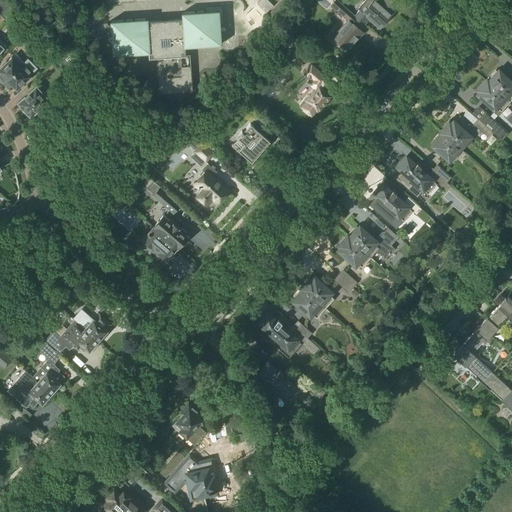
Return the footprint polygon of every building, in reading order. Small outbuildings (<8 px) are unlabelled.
[(0,14),(11,2),(8,0),(2,0),(0,3),(0,14)] [(266,11),(273,4),(269,0),(259,0),(257,2),(266,11)] [(359,10),(354,15),(365,24),(370,19),(380,27),(391,14),(389,13),(398,3),(394,0),(377,0),(376,1),(374,0),(365,0),(358,9),(359,10)] [(11,2),(0,14),(0,15),(5,20),(17,7),(11,2)] [(360,30),(365,24),(354,15),(342,5),(337,11),(348,21),(333,37),(347,49),(362,32),(360,30)] [(207,10),(182,12),(182,20),(148,22),(148,18),(110,21),(110,23),(107,23),(109,41),(112,41),(113,55),(149,52),(149,57),(156,57),(159,93),(193,91),(190,54),(186,54),(185,46),(221,44),(220,22),(223,22),(222,6),(206,8),(207,10)] [(31,41),(44,29),(38,23),(25,35),(31,41)] [(274,36),(286,47),(295,37),(283,26),(274,36)] [(56,60),(69,48),(63,43),(50,55),(56,60)] [(69,48),(56,60),(61,66),(64,64),(68,68),(79,58),(75,53),(69,48)] [(24,63),(24,62),(16,54),(12,58),(12,57),(0,68),(0,79),(4,84),(7,80),(24,63)] [(7,80),(16,89),(33,72),(37,68),(28,59),(24,62),(24,63),(7,80)] [(306,100),(301,106),(311,116),(316,110),(317,111),(331,96),(321,87),(328,78),(311,63),(303,72),(318,85),(314,89),(314,88),(310,92),(311,93),(305,99),(306,100)] [(486,81),(510,102),(511,99),(511,82),(499,71),(495,74),(493,73),(486,81)] [(251,81),(247,78),(242,84),(246,87),(251,81)] [(503,110),(510,102),(486,81),(478,90),(480,91),(477,94),(495,110),(498,106),(503,110)] [(44,92),(39,86),(37,88),(36,87),(29,93),(25,96),(25,97),(19,103),(24,109),(23,110),(28,115),(29,114),(30,116),(43,104),(44,106),(52,98),(45,91),(44,92)] [(254,102),(263,110),(268,105),(258,97),(254,102)] [(264,127),(269,122),(258,112),(253,118),(264,127)] [(479,120),(491,131),(495,127),(483,116),(479,120)] [(487,136),(491,131),(479,120),(476,125),(487,136)] [(441,131),(460,149),(467,141),(471,137),(453,121),(451,124),(449,122),(441,131)] [(243,132),(242,131),(239,134),(240,134),(238,138),(244,143),(238,150),(251,162),(270,141),(250,123),(243,132)] [(185,141),(194,149),(200,142),(187,130),(179,139),(184,143),(185,141)] [(453,156),(460,149),(441,131),(433,139),(436,141),(432,145),(449,161),(453,156)] [(194,152),(205,162),(213,153),(202,143),(194,152)] [(437,185),(437,184),(419,168),(421,166),(417,163),(415,165),(406,157),(397,167),(402,171),(403,172),(398,178),(401,181),(400,182),(417,197),(423,190),(428,194),(436,184),(437,185)] [(217,203),(218,202),(228,191),(212,176),(217,172),(208,164),(203,170),(205,172),(194,184),(197,187),(196,187),(201,191),(196,196),(207,205),(212,199),(217,203)] [(136,165),(133,169),(138,173),(141,169),(136,165)] [(438,167),(434,171),(446,182),(450,177),(438,167)] [(450,185),(446,182),(434,171),(430,176),(446,190),(450,185)] [(391,192),(382,184),(373,194),(377,198),(403,221),(412,212),(413,212),(395,196),(397,194),(393,190),(391,192)] [(172,215),(178,207),(164,195),(158,203),(169,212),(172,215)] [(117,196),(113,201),(119,206),(123,201),(117,196)] [(418,214),(422,209),(410,198),(406,203),(418,214)] [(170,217),(172,215),(169,212),(165,216),(165,215),(155,227),(178,246),(178,247),(180,245),(181,246),(187,238),(186,238),(188,235),(186,234),(188,232),(182,228),(181,229),(173,223),(175,221),(170,217)] [(374,240),(359,226),(356,230),(354,228),(347,236),(370,258),(376,251),(385,258),(394,248),(391,245),(379,235),(374,240)] [(162,259),(162,258),(166,262),(168,259),(169,260),(173,255),(172,253),(178,246),(155,227),(144,239),(152,245),(150,248),(157,255),(162,259)] [(379,235),(391,245),(398,237),(387,227),(383,232),(382,231),(379,235)] [(364,266),(370,258),(347,236),(339,245),(341,247),(338,250),(355,266),(359,262),(364,266)] [(123,244),(132,252),(136,248),(127,240),(123,244)] [(340,276),(352,287),(356,283),(344,272),(340,276)] [(348,292),(352,287),(340,276),(336,281),(348,292)] [(301,287),(325,309),(332,301),(328,297),(331,293),(314,277),(311,280),(309,278),(301,287)] [(92,302),(101,310),(109,300),(94,286),(89,291),(96,297),(92,302)] [(318,316),(325,309),(301,287),(294,295),(296,297),(293,301),(310,317),(314,312),(318,316)] [(511,299),(508,296),(506,298),(505,298),(500,304),(488,318),(487,318),(480,325),(491,335),(498,328),(497,326),(507,316),(511,320),(511,299)] [(267,313),(258,322),(265,329),(261,334),(285,354),(289,350),(293,354),(303,342),(313,352),(315,349),(318,351),(319,349),(302,333),(296,339),(280,324),(282,322),(278,319),(276,321),(267,313)] [(84,329),(98,342),(103,337),(102,336),(107,331),(105,330),(110,324),(99,314),(94,320),(93,319),(84,329)] [(295,327),(302,333),(319,349),(320,349),(307,338),(311,333),(299,323),(295,327)] [(484,343),(491,335),(480,325),(473,333),(461,347),(461,346),(455,353),(455,354),(453,356),(476,377),(475,378),(482,384),(493,372),(472,353),(482,342),(484,343)] [(49,342),(48,343),(56,351),(57,350),(60,352),(65,346),(66,347),(72,347),(73,346),(77,350),(82,345),(89,351),(93,346),(94,347),(98,342),(84,329),(81,326),(72,336),(71,335),(66,335),(63,338),(60,335),(59,336),(54,332),(46,340),(49,342)] [(52,395),(56,390),(55,389),(60,384),(58,382),(63,377),(57,371),(59,370),(54,365),(53,362),(59,356),(57,354),(58,353),(56,351),(48,343),(46,341),(39,349),(49,359),(46,362),(32,377),(34,379),(52,395)] [(0,360),(6,366),(12,360),(0,349),(0,360)] [(277,372),(268,363),(259,373),(264,377),(290,400),(298,391),(299,391),(281,375),(283,373),(279,370),(277,372)] [(7,391),(26,407),(29,403),(33,407),(39,401),(42,404),(46,398),(47,399),(52,395),(34,379),(32,377),(26,371),(25,371),(7,391)] [(511,389),(493,372),(482,384),(489,391),(490,390),(511,410),(511,389)] [(307,390),(308,388),(297,378),(293,382),(304,393),(307,390)] [(184,413),(176,422),(182,428),(180,431),(179,430),(179,431),(186,438),(201,422),(202,422),(203,421),(198,417),(200,414),(197,412),(188,404),(182,411),(184,413)] [(205,433),(200,428),(189,440),(194,445),(205,433)] [(166,476),(179,462),(173,456),(163,467),(163,468),(161,471),(166,476)] [(216,476),(212,460),(204,462),(201,465),(195,460),(191,464),(186,460),(165,484),(175,492),(186,480),(187,481),(191,498),(203,495),(204,497),(218,494),(214,477),(216,476)] [(143,477),(146,472),(138,464),(134,469),(143,477)] [(120,495),(113,488),(105,498),(107,499),(103,503),(102,503),(96,509),(100,511),(144,511),(148,508),(139,500),(136,503),(123,492),(120,495)] [(175,511),(176,511),(162,499),(154,509),(157,511),(175,511)]
